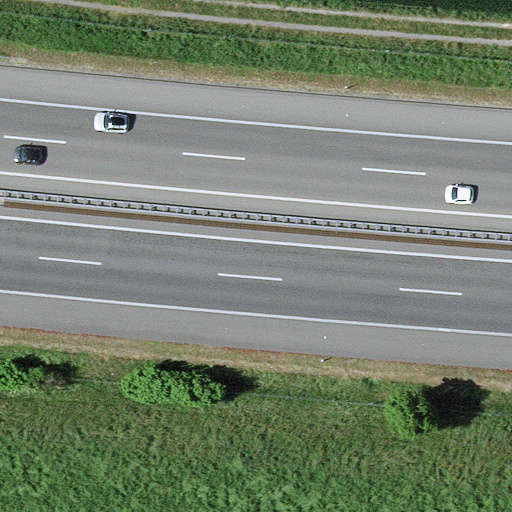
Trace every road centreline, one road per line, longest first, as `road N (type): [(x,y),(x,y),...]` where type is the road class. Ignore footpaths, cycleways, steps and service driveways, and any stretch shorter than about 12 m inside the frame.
road 1 (motorway): [(0,253),(511,297)]
road 2 (motorway): [(511,179),(0,135)]
road 3 (track): [(130,0),(511,34)]
